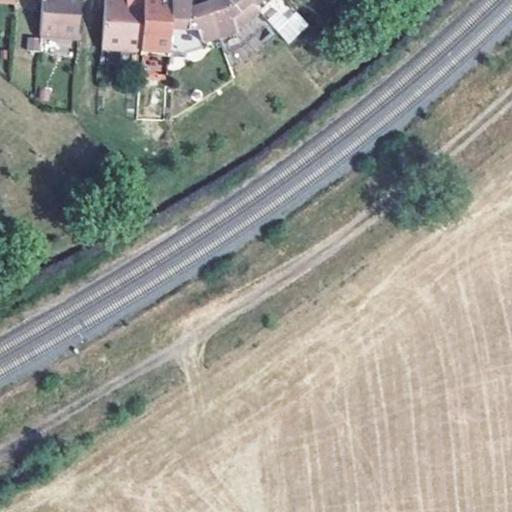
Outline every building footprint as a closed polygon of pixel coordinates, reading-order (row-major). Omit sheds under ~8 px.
[(41,0),(40,37),(76,40),(79,0),(41,0)] [(126,0),(126,1),(106,1),(102,50),(141,51),(145,5),(145,0),(126,0)] [(157,0),(157,6),(145,5),(141,51),(168,53),(170,33),(172,0),(157,0)] [(190,1),(179,0),(172,0),(170,33),(195,33),(200,43),(217,38),(208,7),(190,13),(190,1)] [(254,8),(251,4),(247,0),(223,0),(225,1),(208,7),(217,38),(233,33),(257,12),(254,8)] [(247,0),(251,4),(254,8),(263,0),(247,0)] [(233,33),(217,38),(222,54),(241,49),(268,25),(268,24),(257,12),(233,33)] [(268,24),(268,25),(286,45),(307,27),(297,16),(287,24),(279,14),(268,24)] [(203,49),(200,43),(195,33),(170,33),(168,53),(167,66),(203,49)]
